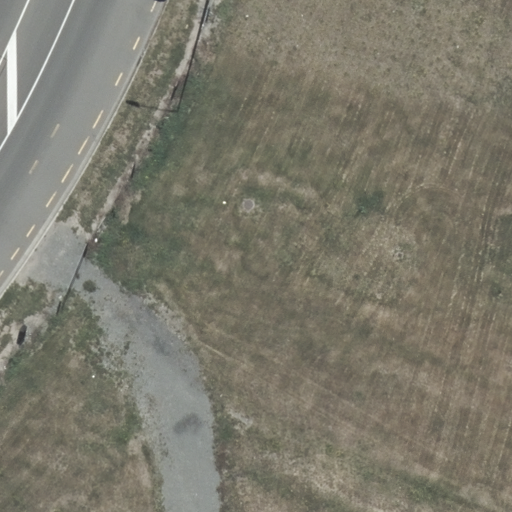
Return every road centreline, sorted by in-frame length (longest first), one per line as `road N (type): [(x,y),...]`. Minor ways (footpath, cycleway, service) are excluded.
road 1 (track): [(0,225),(137,323),(177,407),(203,511)]
road 2 (track): [(177,407),(416,511)]
road 3 (unclassified): [(51,0),(0,115)]
